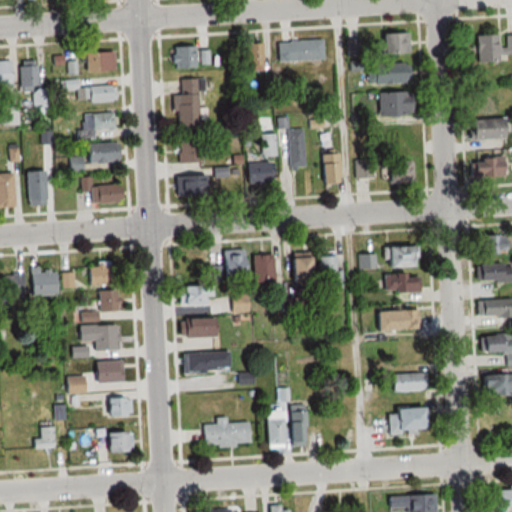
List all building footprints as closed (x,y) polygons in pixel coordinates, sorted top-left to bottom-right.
[(374,35),(374,55),(405,55),(405,35),(374,35)] [(474,63),(511,64),(511,56),(511,55),(511,35),(501,36),(474,36),(474,63)] [(322,62),(321,41),(277,42),(277,62),(322,62)] [(242,72),(260,71),(260,45),(241,45),(242,72)] [(170,69),(208,68),(208,48),(170,49),(170,69)] [(78,54),(79,73),(112,73),(111,53),(78,54)] [(0,62),(0,87),(9,87),(9,63),(0,62)] [(39,65),(18,66),(20,93),(31,92),(32,108),(42,107),(39,65)] [(364,65),(364,85),(405,85),(405,65),(364,65)] [(203,79),(179,80),(179,96),(170,97),(171,127),(197,127),(196,93),(204,93),(203,79)] [(113,102),(112,87),(76,88),(76,81),(61,82),(61,91),(75,90),(76,103),(113,102)] [(375,93),(375,117),(407,117),(407,93),(375,93)] [(0,126),(17,127),(17,108),(0,107),(0,126)] [(82,137),(91,137),(91,131),(113,131),(113,115),(82,115),(82,137)] [(467,140),(511,140),(511,120),(467,120),(467,140)] [(410,125),(376,125),(376,144),(410,144),(410,125)] [(286,167),(303,167),(303,130),(286,130),(286,167)] [(275,135),(259,135),(259,158),(275,158),(275,135)] [(199,163),(199,140),(177,140),(177,163),(199,163)] [(82,144),(82,158),(67,158),(67,171),(83,171),(82,164),(115,164),(115,144),(82,144)] [(318,155),(318,185),(337,185),(337,155),(318,155)] [(502,158),(470,158),(470,177),(502,177),(502,158)] [(371,161),(352,161),(353,179),(371,178),(371,161)] [(410,162),(382,162),(382,184),(410,184),(410,162)] [(267,163),(243,163),(243,185),(267,185),(267,163)] [(24,172),(24,204),(43,204),(43,172),(24,172)] [(0,173),(0,208),(10,208),(10,174),(0,173)] [(205,177),(174,177),(174,196),(205,196),(205,177)] [(87,203),(117,203),(117,186),(89,186),(89,178),(78,178),(78,193),(87,193),(87,203)] [(506,252),(506,235),(476,235),(476,252),(506,252)] [(381,266),(412,266),(412,245),(381,245),(381,266)] [(242,278),(242,250),(218,250),(218,278),(242,278)] [(374,266),(374,253),(358,253),(358,266),(374,266)] [(250,286),(271,286),(271,254),(250,254),(250,286)] [(342,288),(342,268),(335,268),(335,255),(317,255),(317,276),(329,275),(330,288),(342,288)] [(286,256),(286,281),(306,281),(306,256),(286,256)] [(511,264),(476,263),(475,281),(511,282),(511,264)] [(113,285),(113,264),(84,264),(84,285),(113,285)] [(53,269),(28,269),(28,294),(53,294),(53,269)] [(416,290),(416,273),(381,272),(381,290),(416,290)] [(0,273),(0,293),(23,293),(23,274),(0,273)] [(175,303),(210,303),(210,285),(175,285),(175,303)] [(116,308),(114,289),(95,290),(97,310),(116,308)] [(511,298),(476,300),(476,320),(511,319),(511,311),(511,310),(511,298)] [(373,309),(373,329),(418,329),(418,309),(373,309)] [(95,320),(95,311),(76,312),(77,320),(95,320)] [(212,318),(179,318),(179,336),(212,336),(212,318)] [(91,349),(114,349),(114,325),(76,325),(76,341),(91,341),(91,349)] [(511,333),(477,333),(477,354),(511,354),(511,333)] [(391,360),(423,359),(422,340),(391,340),(391,360)] [(180,352),(180,372),(226,372),(226,351),(180,352)] [(91,360),(91,381),(119,381),(119,360),(91,360)] [(423,390),(423,372),(388,372),(388,390),(423,390)] [(511,372),(477,373),(478,393),(511,392),(511,372)] [(82,376),(64,376),(64,391),(82,391),(82,376)] [(103,397),(103,414),(127,414),(127,397),(103,397)] [(319,406),(319,427),(348,427),(348,406),(319,406)] [(418,406),(385,408),(387,433),(420,431),(418,406)] [(263,409),(263,447),(283,447),(283,409),(263,409)] [(305,410),(287,410),(287,441),(305,441),(305,410)] [(248,443),(247,421),(223,422),(223,416),(212,416),(212,423),(199,424),(200,446),(248,443)] [(53,448),(53,426),(37,426),(37,437),(29,437),(29,448),(53,448)] [(128,431),(100,431),(100,450),(128,450),(128,431)] [(387,494),(386,511),(433,511),(433,494),(387,494)]
